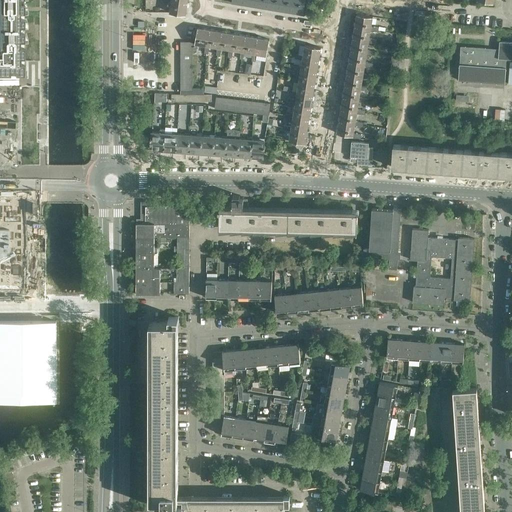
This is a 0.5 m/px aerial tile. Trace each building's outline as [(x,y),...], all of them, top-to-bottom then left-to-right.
[(0,0),(0,50),(21,51),(20,0),(0,0)] [(173,0),(163,0),(163,1),(171,2),(170,12),(186,14),(188,2),(173,0)] [(256,0),(256,6),(267,8),(268,0),(256,0)] [(268,0),(267,8),(279,10),(281,0),(268,0)] [(281,0),(279,10),(291,12),(293,0),(281,0)] [(293,0),(291,12),(303,14),(305,0),(293,0)] [(357,14),(355,26),(371,28),(370,30),(377,31),(378,27),(371,26),(373,16),(357,14)] [(355,26),(353,37),(369,40),(368,42),(376,43),(377,39),(369,38),(370,30),(371,28),(355,26)] [(193,43),(192,48),(192,50),(193,51),(196,51),(198,44),(205,45),(207,45),(210,29),(198,27),(195,43),(193,43)] [(207,45),(205,45),(204,53),(208,53),(210,46),(217,47),(219,47),(222,31),(210,29),(207,45)] [(219,47),(217,47),(216,55),(220,55),(221,47),(229,49),(231,49),(233,33),(222,31),(219,47)] [(231,49),(229,49),(228,57),(232,57),(233,49),(241,51),(243,51),(245,35),(233,33),(231,49)] [(243,51),(241,51),(240,58),(244,59),(245,51),(253,53),(255,53),(257,37),(245,35),(243,51)] [(255,53),(253,53),(252,60),(255,61),(257,53),(267,55),(270,39),(257,37),(255,53)] [(353,37),(351,49),(367,52),(366,54),(374,55),(375,51),(367,50),(368,42),(369,40),(353,37)] [(499,49),(460,46),(460,55),(460,61),(459,61),(458,80),(505,83),(506,67),(505,67),(506,58),(511,58),(511,41),(500,41),(499,49)] [(305,43),(297,42),(297,46),(305,47),(303,55),(303,57),(319,60),(321,47),(305,45),(305,43)] [(351,49),(349,61),(365,64),(364,66),(373,66),(373,63),(365,62),(366,54),(367,52),(351,49)] [(303,55),(295,54),(295,58),(302,59),(301,67),(301,69),(317,71),(319,60),(303,57),(303,55)] [(349,61),(347,73),(363,76),(363,78),(370,78),(371,75),(363,73),(364,66),(365,64),(349,61)] [(301,67),(293,66),(293,70),(301,71),(299,78),(299,81),(315,83),(317,71),(301,69),(301,67)] [(363,76),(347,73),(345,85),(361,88),(361,89),(369,90),(369,86),(361,85),(363,78),(363,76)] [(299,83),(297,90),(297,92),(313,95),(315,83),(299,81),(299,78),(292,78),(291,81),(299,83)] [(289,95),(289,85),(284,85),(284,90),(278,90),(278,94),(289,95)] [(361,89),(361,88),(345,85),(343,97),(359,99),(359,101),(367,102),(367,98),(359,97),(361,89)] [(297,95),(295,102),(295,104),(311,107),(313,95),(297,92),(297,90),(290,90),(289,93),(297,95)] [(167,93),(155,93),(155,101),(167,101),(167,93)] [(359,99),(343,97),(341,109),(357,111),(357,113),(365,114),(365,110),(357,109),(359,101),(359,99)] [(295,106),(293,114),(293,116),(309,118),(311,107),(295,104),(295,102),(288,101),(287,105),(295,106)] [(264,102),(263,114),(269,114),(271,103),(264,102)] [(511,108),(496,108),(495,119),(511,120),(511,108)] [(341,109),(339,120),(355,123),(355,125),(363,126),(363,122),(356,121),(357,113),(357,111),(341,109)] [(293,114),(286,113),(285,117),(293,118),(292,126),(291,128),(307,130),(309,118),(293,116),(293,114)] [(339,120),(337,132),(353,135),(353,137),(361,138),(361,134),(354,133),(355,125),(355,123),(339,120)] [(292,126),(284,125),(283,128),(291,130),(289,140),(305,142),(307,130),(291,128),(292,126)] [(151,136),(151,139),(152,139),(151,149),(163,150),(165,133),(165,129),(160,128),(159,132),(152,132),(152,135),(152,136),(151,136)] [(227,137),(226,154),(239,155),(240,138),(240,130),(228,129),(227,137)] [(190,134),(189,151),(201,152),(202,135),(202,133),(198,132),(198,135),(190,134)] [(165,133),(163,150),(176,150),(177,133),(165,133)] [(177,133),(176,150),(189,151),(190,134),(177,133)] [(202,135),(201,152),(214,153),(215,136),(202,135)] [(215,136),(214,153),(226,154),(227,137),(215,136)] [(240,138),(239,155),(251,156),(252,139),(240,138)] [(252,139),(251,156),(264,157),(265,140),(252,139)] [(352,141),(351,156),(357,157),(357,161),(357,164),(372,165),(373,148),(368,147),(369,143),(352,141)] [(393,144),(393,145),(391,167),(399,167),(399,168),(406,169),(406,168),(421,169),(422,146),(393,144)] [(422,146),(421,169),(435,170),(435,171),(442,171),(442,170),(456,171),(458,149),(422,146)] [(458,149),(456,171),(470,172),(470,173),(477,174),(477,173),(492,174),(493,151),(458,149)] [(511,152),(493,151),(492,174),(506,175),(506,176),(511,176),(511,152)] [(220,211),(219,227),(357,231),(358,208),(248,205),(248,202),(244,201),(244,197),(240,197),(240,195),(233,195),(233,202),(233,205),(220,205),(220,209),(218,209),(218,211),(220,211)] [(0,288),(21,289),(21,201),(0,200),(0,288)] [(145,218),(137,218),(137,236),(154,236),(177,236),(190,237),(190,223),(190,216),(190,205),(159,205),(145,205),(145,218)] [(393,210),(372,208),(369,249),(363,248),(363,257),(389,258),(389,268),(397,268),(398,258),(400,259),(401,251),(398,251),(401,208),(393,208),(393,210)] [(458,239),(428,237),(429,229),(412,228),(410,259),(418,260),(416,285),(414,285),(413,302),(444,304),(445,296),(454,297),(454,299),(470,300),(475,238),(458,237),(458,239)] [(136,267),(154,267),(154,252),(154,246),(154,236),(137,236),(136,267)] [(190,237),(177,236),(177,246),(177,251),(189,251),(190,237)] [(189,251),(177,251),(177,267),(189,267),(189,251)] [(161,293),(161,275),(161,267),(154,267),(136,267),(136,293),(154,293),(161,293)] [(177,275),(174,275),(174,293),(189,293),(189,267),(177,267),(177,275)] [(218,279),(206,278),(206,297),(217,297),(218,279)] [(217,297),(228,297),(228,279),(218,279),(217,297)] [(239,298),(239,279),(228,279),(228,297),(239,298)] [(250,298),(250,279),(239,279),(239,298),(250,298)] [(250,279),(250,298),(260,298),(261,280),(250,279)] [(261,280),(260,298),(272,299),(272,280),(261,280)] [(351,287),(353,305),(364,304),(362,286),(351,287)] [(342,306),(353,305),(351,287),(340,288),(342,306)] [(340,288),(329,289),(331,307),(342,306),(340,288)] [(331,307),(329,289),(319,290),(320,308),(331,307)] [(319,290),(308,291),(310,310),(320,308),(319,290)] [(308,291),(297,292),(299,311),(310,310),(308,291)] [(297,292),(286,293),(288,312),(299,311),(297,292)] [(275,295),(277,313),(288,312),(286,293),(275,295)] [(165,322),(150,321),(150,384),(150,499),(162,499),(162,509),(168,509),(168,511),(166,511),(176,511),(175,511),(175,509),(183,509),(182,511),(284,511),(285,505),(290,505),(290,495),(284,495),(233,496),(178,495),(178,322),(179,322),(179,316),(169,316),(169,321),(165,322)] [(57,321),(0,320),(0,401),(57,402),(57,321)] [(387,356),(398,357),(400,339),(388,338),(387,356)] [(400,339),(398,357),(409,358),(410,340),(400,339)] [(410,340),(409,358),(420,359),(421,340),(410,340)] [(421,340),(420,359),(431,359),(432,341),(421,340)] [(432,341),(431,359),(441,360),(443,342),(432,341)] [(443,342),(441,360),(452,361),(453,343),(443,342)] [(299,343),(288,344),(290,363),(301,362),(299,343)] [(453,343),(452,361),(463,362),(465,343),(453,343)] [(288,344),(277,345),(279,364),(290,363),(288,344)] [(277,345),(266,346),(268,365),(279,364),(277,345)] [(268,365),(266,346),(256,348),(257,366),(268,365)] [(247,367),(257,366),(256,348),(245,349),(247,367)] [(247,367),(245,349),(234,350),(236,368),(247,367)] [(234,350),(223,351),(224,358),(224,363),(225,369),(225,374),(225,375),(236,373),(236,368),(234,350)] [(332,361),(330,372),(348,375),(350,364),(332,361)] [(348,375),(330,372),(328,383),(346,386),(348,375)] [(380,381),(378,392),(396,395),(398,384),(380,381)] [(346,386),(328,383),(326,393),(344,397),(346,386)] [(453,389),(454,397),(456,425),(480,424),(477,388),(453,389)] [(378,392),(376,403),(394,406),(396,395),(378,392)] [(326,393),(324,404),(342,407),(344,397),(326,393)] [(317,403),(315,413),(322,415),(340,418),(342,407),(324,404),(317,403)] [(392,417),(394,406),(376,403),(374,413),(392,417)] [(374,413),(372,424),(390,427),(396,429),(398,418),(392,417),(374,413)] [(257,420),(254,439),(265,440),(268,422),(269,416),(258,414),(257,420)] [(224,418),(222,434),(233,435),(236,417),(225,415),(225,417),(224,418)] [(340,418),(322,415),(320,425),(338,429),(340,418)] [(236,417),(233,435),(243,437),(246,419),(236,417)] [(224,418),(213,418),(213,426),(213,429),(214,430),(216,432),(217,432),(218,433),(220,433),(221,433),(222,434),(224,418)] [(246,419),(243,437),(254,439),(257,420),(246,419)] [(268,422),(265,440),(275,442),(278,424),(268,422)] [(278,424),(275,442),(287,443),(289,425),(278,424)] [(312,424),(310,435),(314,436),(319,436),(317,448),(326,450),(331,449),(333,447),(335,445),(335,444),(336,443),(336,440),(337,436),(338,429),(320,425),(312,424)] [(372,424),(370,435),(388,438),(390,427),(372,424)] [(480,424),(456,425),(458,462),(482,460),(480,424)] [(388,438),(370,435),(368,445),(386,449),(388,438)] [(385,459),(386,449),(368,445),(367,456),(385,459)] [(367,456),(365,467),(383,470),(388,471),(390,460),(385,459),(367,456)] [(482,460),(458,462),(461,498),(484,496),(482,460)] [(365,467),(363,477),(381,481),(383,470),(365,467)] [(381,481),(363,477),(361,489),(379,492),(381,481)] [(485,511),(484,496),(461,498),(461,511),(485,511)]
